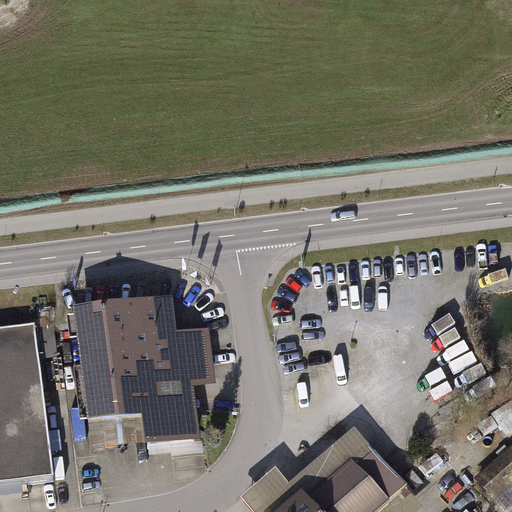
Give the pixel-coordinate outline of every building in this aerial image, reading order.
[(172,303),(78,314),(90,425),(144,419),(147,444),(148,450),(204,443),(197,388),(217,386),(210,331),(176,335),(172,303)] [(35,326),(0,330),(0,485),(54,479),(35,326)] [(511,402),(491,415),(506,438),(511,434),(511,402)] [(144,419),(90,425),(93,450),(147,444),(144,419)] [(274,472),(240,502),(248,511),(281,511),(300,496),(305,503),(351,463),(390,506),(406,492),(354,431),(288,488),(274,472)] [(511,511),(511,447),(476,478),(504,511),(511,511)] [(281,511),(382,511),(390,506),(351,463),(305,503),(300,496),(281,511)] [(390,506),(382,511),(420,511),(422,510),(406,492),(390,506)]
